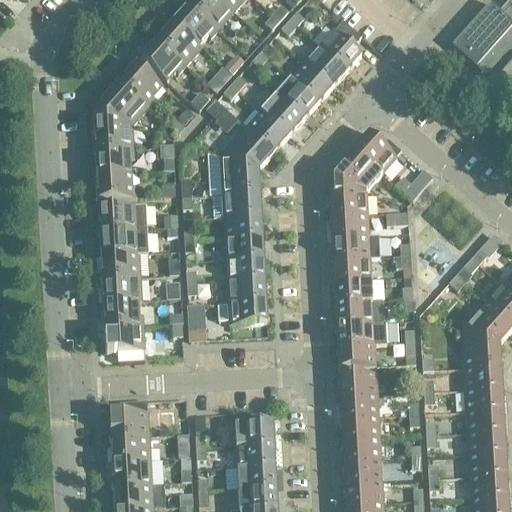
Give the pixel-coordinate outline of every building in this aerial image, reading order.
[(233,16),(216,0),(195,0),(188,8),(217,33),(233,16)] [(247,0),(216,0),(233,16),(247,0)] [(511,0),(504,9),(507,11),(502,17),(490,6),(451,49),(475,71),(477,69),(483,75),(476,82),(482,87),(481,87),(483,88),(494,97),(493,98),(494,99),(495,98),(501,103),(511,90),(511,0)] [(217,33),(188,8),(172,25),(199,49),(208,39),(210,41),(217,33)] [(280,25),(289,16),(281,9),(273,19),(280,25)] [(304,23),(296,16),(288,25),(296,32),(304,23)] [(280,25),(273,19),(264,28),(272,35),(280,25)] [(199,49),(172,25),(156,43),(185,69),(201,51),(199,49)] [(296,32),(288,25),(280,34),(288,41),(296,32)] [(333,34),(318,51),(346,76),(361,59),(333,34)] [(185,69),(156,43),(140,62),(166,85),(176,74),(178,77),(185,69)] [(246,48),(241,53),(247,59),(252,53),(246,48)] [(275,55),(268,48),(259,57),(267,64),(275,55)] [(346,76),(318,51),(303,67),(331,92),(346,76)] [(267,64),(259,57),(252,66),(259,73),(267,64)] [(232,78),(243,66),(237,61),(226,73),(232,78)] [(162,90),(136,66),(119,85),(148,111),(155,103),(152,101),(162,90)] [(331,92),(303,67),(289,83),(317,108),(331,92)] [(224,73),(216,82),(222,87),(230,78),(224,73)] [(246,87),(239,80),(231,89),(238,96),(246,87)] [(317,108),(289,83),(275,99),(303,124),(317,108)] [(148,111),(119,85),(99,107),(96,115),(93,114),(93,115),(132,129),(148,111)] [(238,96),(231,89),(223,98),(230,105),(238,96)] [(199,115),(209,104),(200,97),(191,107),(199,115)] [(303,124),(275,99),(260,115),(288,140),(303,124)] [(216,106),(208,115),(214,121),(223,112),(216,106)] [(186,114),(178,123),(184,127),(191,119),(186,114)] [(132,129),(93,115),(93,116),(96,117),(93,126),(94,155),(133,153),(132,129)] [(288,140),(260,115),(245,132),(274,156),(288,140)] [(172,121),(167,126),(179,136),(183,131),(172,121)] [(245,132),(220,160),(258,174),(274,156),(245,132)] [(382,149),(368,136),(353,153),(381,178),(396,161),(401,156),(387,144),(382,149)] [(164,172),(175,172),(174,146),(163,147),(164,172)] [(133,153),(94,155),(95,179),(131,177),(130,164),(133,164),(133,153)] [(381,178),(353,153),(338,170),(342,173),(338,177),(336,184),(331,182),(331,183),(366,196),(381,178)] [(210,186),(219,185),(218,158),(209,158),(210,186)] [(258,174),(220,160),(222,199),(259,197),(258,174)] [(131,177),(95,179),(97,204),(135,202),(135,191),(131,191),(131,177)] [(401,182),(394,190),(402,196),(408,189),(401,182)] [(191,183),(181,183),(182,201),(192,200),(191,183)] [(366,196),(331,183),(330,184),(335,186),(333,193),(333,198),(328,199),(329,221),(367,219),(366,196)] [(174,187),(164,187),(164,199),(174,199),(174,187)] [(408,193),(403,199),(411,205),(415,200),(408,193)] [(259,197),(222,199),(223,221),(260,218),(259,197)] [(192,200),(182,201),(182,214),(192,213),(192,200)] [(146,233),(144,208),(97,211),(98,236),(146,233)] [(175,208),(162,209),(163,221),(176,220),(175,208)] [(399,217),(399,229),(408,229),(407,216),(399,217)] [(385,218),(386,230),(399,229),(399,217),(385,218)] [(260,218),(223,221),(224,242),(262,240),(260,218)] [(367,219),(329,221),(331,243),(368,240),(367,219)] [(193,232),(183,233),(184,244),(194,243),(193,232)] [(147,257),(146,233),(98,236),(100,260),(139,258),(147,257)] [(262,240),(224,242),(225,264),(263,262),(262,240)] [(368,240),(331,243),(332,264),(370,262),(368,240)] [(194,243),(184,244),(185,257),(195,256),(194,243)] [(410,260),(409,248),(399,248),(400,260),(410,260)] [(470,262),(478,269),(486,259),(479,253),(470,262)] [(139,258),(100,260),(101,284),(140,282),(139,258)] [(410,260),(400,260),(401,272),(411,272),(410,260)] [(263,262),(225,264),(226,285),(264,283),(263,262)] [(370,262),(332,264),(333,286),(371,284),(370,262)] [(470,262),(463,270),(470,277),(478,269),(470,262)] [(167,278),(178,278),(177,268),(171,268),(167,273),(167,278)] [(196,275),(186,276),(186,288),(196,287),(196,275)] [(511,277),(501,290),(511,299),(511,277)] [(456,278),(448,287),(457,295),(466,286),(456,278)] [(140,282),(101,284),(102,308),(141,305),(140,282)] [(264,283),(226,285),(228,307),(265,305),(264,283)] [(371,284),(333,286),(334,307),(372,305),(371,284)] [(196,287),(186,288),(187,300),(197,299),(196,287)] [(511,299),(501,290),(487,306),(511,328),(511,299)] [(178,291),(168,292),(168,302),(179,302),(178,291)] [(412,303),(412,291),(402,291),(402,304),(412,303)] [(412,303),(402,304),(403,315),(413,315),(412,303)] [(141,305),(102,308),(104,332),(142,329),(142,319),(138,319),(138,307),(141,306),(141,305)] [(265,305),(228,307),(229,330),(266,328),(265,305)] [(382,305),(372,305),(334,307),(335,329),(383,326),(382,305)] [(511,328),(487,306),(460,334),(499,348),(511,332),(511,328)] [(180,317),(171,318),(171,327),(181,326),(180,317)] [(373,327),(335,329),(336,350),(374,348),(373,327)] [(181,328),(171,328),(171,341),(181,340),(181,328)] [(143,330),(104,332),(105,357),(118,356),(118,367),(145,365),(144,354),(143,330)] [(199,332),(189,333),(189,345),(199,345),(199,332)] [(415,346),(414,334),(404,335),(405,347),(415,346)] [(499,348),(460,334),(462,373),(500,371),(499,348)] [(415,346),(405,347),(405,359),(415,358),(415,346)] [(374,348),(336,350),(338,373),(375,371),(374,348)] [(431,362),(421,363),(422,375),(432,375),(431,362)] [(500,371),(462,373),(463,395),(501,393),(500,371)] [(416,375),(406,375),(407,388),(417,387),(416,375)] [(376,377),(338,379),(339,401),(377,399),(376,377)] [(433,384),(423,385),(423,397),(433,396),(433,384)] [(501,393),(463,395),(464,416),(502,414),(501,393)] [(433,396),(423,397),(424,409),(434,408),(433,396)] [(377,399),(339,401),(340,423),(378,421),(377,399)] [(418,419),(418,407),(408,408),(408,419),(418,419)] [(502,414),(464,416),(466,438),(503,436),(502,414)] [(108,418),(110,443),(148,440),(147,416),(108,418)] [(196,433),(220,433),(220,417),(196,418),(196,433)] [(418,419),(408,419),(409,431),(419,431),(418,419)] [(378,421),(340,423),(342,444),(379,442),(378,421)] [(234,428),(235,450),(273,448),(272,426),(234,428)] [(435,427),(425,428),(426,440),(436,439),(435,427)] [(503,436),(466,438),(467,459),(505,457),(503,436)] [(436,439),(426,440),(426,452),(436,451),(436,439)] [(148,440),(110,443),(111,467),(150,464),(148,440)] [(204,440),(194,440),(195,452),(205,452),(204,440)] [(379,442),(342,444),(343,466),(380,464),(379,442)] [(273,448),(235,450),(237,472),(274,470),(273,448)] [(421,462),(420,450),(410,451),(411,462),(421,462)] [(205,452),(195,452),(196,465),(206,464),(205,452)] [(505,457),(467,459),(468,481),(506,479),(505,457)] [(421,462),(411,462),(411,475),(421,474),(421,462)] [(150,464),(111,467),(112,491),(151,488),(150,464)] [(380,464),(343,466),(344,488),(382,486),(380,464)] [(274,470),(237,472),(238,493),(275,491),(274,470)] [(437,470),(427,471),(428,483),(438,483),(437,470)] [(506,479),(468,481),(469,503),(507,500),(506,479)] [(207,483),(197,484),(197,495),(207,495),(207,483)] [(438,483),(428,483),(429,495),(438,494),(438,483)] [(382,486),(344,488),(345,509),(383,507),(382,486)] [(152,511),(151,488),(112,491),(113,511),(152,511)] [(276,511),(275,491),(238,493),(238,511),(276,511)] [(423,505),(422,493),(413,494),(413,506),(423,505)] [(207,495),(197,495),(198,508),(208,507),(207,495)] [(507,511),(507,500),(469,503),(469,511),(507,511)]
